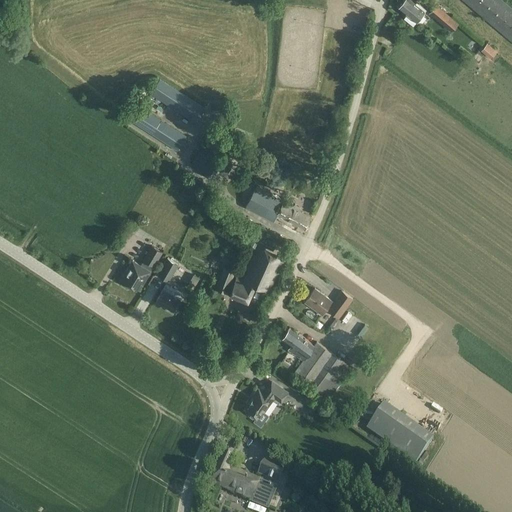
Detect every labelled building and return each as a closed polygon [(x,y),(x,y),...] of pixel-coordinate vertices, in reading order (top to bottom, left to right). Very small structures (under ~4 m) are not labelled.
[(417,5),(414,3),(410,0),(403,0),(398,7),(407,14),(404,18),(413,25),(426,9),(419,4),(417,5)] [(462,0),(511,41),(511,10),(500,0),(462,0)] [(430,13),(445,26),(452,32),(458,23),(451,18),(436,5),(430,13)] [(205,109),(160,79),(150,94),(196,124),(205,109)] [(132,122),(177,151),(187,136),(141,107),(132,122)] [(202,151),(192,166),(213,180),(218,173),(225,177),(230,169),(202,151)] [(246,207),(264,217),(273,221),(277,214),(285,218),(285,219),(304,229),(311,216),(256,187),(246,207)] [(255,248),(263,232),(254,226),(245,242),(255,248)] [(170,238),(168,242),(177,246),(179,242),(170,238)] [(154,267),(163,252),(152,245),(143,260),(154,267)] [(255,285),(270,292),(284,260),(257,248),(243,280),(237,277),(230,294),(248,302),(255,285)] [(167,257),(157,274),(169,281),(179,264),(167,257)] [(121,280),(124,281),(126,283),(126,286),(131,288),(133,287),(137,289),(141,283),(143,284),(151,271),(132,260),(121,280)] [(216,288),(227,293),(235,271),(224,266),(216,288)] [(166,285),(161,292),(156,301),(163,305),(163,304),(173,310),(173,311),(180,300),(169,294),(172,289),(166,285)] [(331,300),(323,294),(315,288),(305,302),(321,314),(331,300)] [(333,302),(334,303),(329,310),(339,318),(354,299),(342,290),(333,302)] [(352,367),(325,348),(317,342),(314,346),(289,327),(282,338),(291,345),(288,350),(303,360),(293,373),(328,399),(352,367)] [(251,404),(246,411),(256,418),(254,422),(262,427),(269,416),(264,412),(274,397),(281,402),(287,393),(272,382),(264,394),(258,390),(252,399),(250,402),(249,403),(249,404),(249,403),(251,404)] [(384,404),(366,429),(416,463),(433,439),(384,404)] [(261,483),(259,482),(260,481),(231,468),(234,460),(222,455),(210,483),(251,501),(252,501),(252,503),(268,510),(277,488),(262,481),(261,483)] [(258,475),(279,483),(285,470),(264,461),(258,475)]
